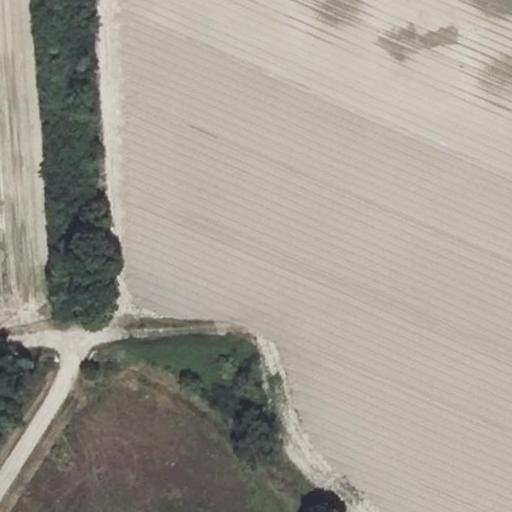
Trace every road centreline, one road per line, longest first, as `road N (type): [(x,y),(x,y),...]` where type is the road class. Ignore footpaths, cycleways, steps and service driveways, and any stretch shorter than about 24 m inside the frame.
road 1 (track): [(0,343),(511,307)]
road 2 (unclassified): [(0,481),(56,393),(78,337),(79,195),(66,0)]
